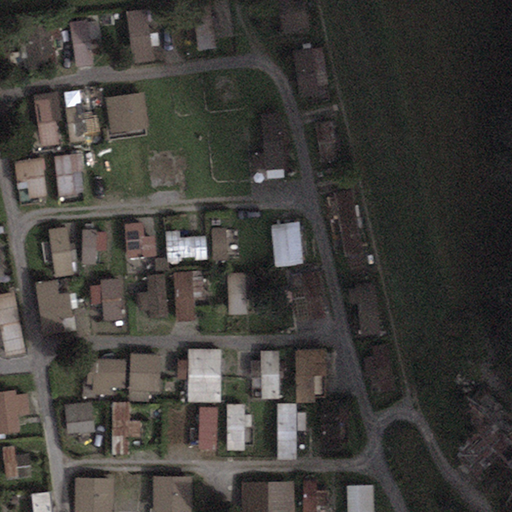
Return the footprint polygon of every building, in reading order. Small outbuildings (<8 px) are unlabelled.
[(306,0),(278,0),(282,30),(310,26),(306,0)] [(149,5),(129,6),(132,57),(161,56),(160,32),(151,33),(149,5)] [(89,16),(71,17),(75,62),(92,61),(89,16)] [(199,45),(215,45),(214,16),(198,16),(199,45)] [(50,25),(25,31),(31,54),(56,48),(50,25)] [(296,45),(299,94),(326,93),(323,44),(296,45)] [(216,98),(241,97),(240,71),(215,72),(216,98)] [(66,104),(61,104),(61,89),(37,88),(35,142),(65,142),(66,104)] [(108,91),(111,130),(150,127),(147,89),(108,91)] [(69,106),(72,139),(93,137),(90,104),(69,106)] [(255,150),(256,167),(286,166),(283,109),(262,110),(264,149),(255,150)] [(338,153),(331,117),(316,120),(323,156),(338,153)] [(244,118),(217,123),(222,155),(249,150),(244,118)] [(80,148),(53,153),(61,195),(88,189),(80,148)] [(151,185),(178,184),(176,152),(149,154),(151,185)] [(14,157),(17,179),(27,178),(30,195),(49,192),(44,153),(14,157)] [(355,185),(338,187),(345,253),(363,251),(355,185)] [(276,251),(302,250),(301,217),(275,218),(276,251)] [(157,231),(145,233),(143,218),(124,221),(128,256),(159,253),(157,231)] [(70,222),(48,225),(55,273),(76,270),(70,222)] [(213,225),(214,257),(229,256),(228,225),(213,225)] [(168,256),(209,255),(208,230),(167,231),(168,256)] [(194,318),(195,267),(176,267),(175,318),(194,318)] [(301,317),(326,315),(321,267),(295,270),(301,317)] [(247,311),(247,289),(257,289),(256,268),(228,269),(230,311),(247,311)] [(169,313),(168,270),(149,271),(150,288),(139,289),(140,314),(169,313)] [(35,280),(44,333),(77,327),(71,288),(60,290),(57,276),(35,280)] [(123,276),(90,278),(91,301),(105,300),(106,318),(125,317),(123,276)] [(351,302),(357,301),(361,332),(382,330),(376,279),(349,283),(351,302)] [(0,349),(24,347),(19,289),(0,290),(0,349)] [(372,371),(380,370),(382,389),(395,388),(390,339),(369,341),(372,371)] [(296,399),(317,398),(316,374),(329,374),(328,344),(295,345),(296,399)] [(222,345),(187,346),(188,399),(223,398),(222,345)] [(283,394),(280,346),(261,347),(263,395),(283,394)] [(131,388),(163,388),(163,350),(131,350),(131,388)] [(88,389),(128,388),(127,354),(102,355),(103,368),(87,369),(88,389)] [(0,389),(0,430),(21,430),(20,411),(30,410),(29,388),(0,389)] [(114,398),(113,451),(129,451),(130,432),(142,432),(143,416),(130,416),(131,398),(114,398)] [(299,453),(297,398),(278,399),(280,454),(299,453)] [(352,447),(351,398),(322,399),(324,448),(352,447)] [(68,431),(95,429),(93,399),(67,400),(68,431)] [(227,447),(245,447),(246,400),(228,400),(227,447)] [(218,449),(219,402),(200,401),(199,448),(218,449)] [(456,443),(476,470),(502,451),(511,465),(511,436),(496,414),(456,443)] [(32,473),(30,442),(5,443),(7,474),(32,473)] [(154,511),(194,510),(193,472),(153,473),(154,511)] [(75,474),(74,511),(114,511),(115,475),(75,474)] [(303,477),(304,506),(324,505),(323,476),(303,477)] [(347,482),(349,511),(376,510),(374,480),(347,482)] [(247,511),(288,511),(288,485),(271,485),(271,497),(247,497),(247,511)] [(55,511),(55,488),(35,489),(35,511),(55,511)]
